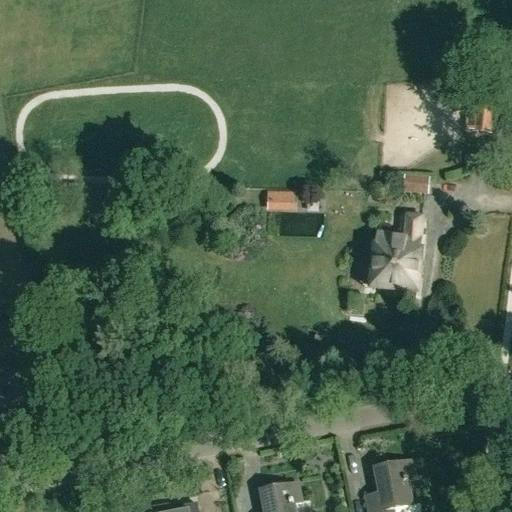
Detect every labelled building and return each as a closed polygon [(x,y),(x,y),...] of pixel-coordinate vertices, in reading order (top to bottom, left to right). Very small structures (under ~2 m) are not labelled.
[(473,132),(473,136),(497,138),(501,99),(472,96),(468,131),(473,132)] [(403,191),(428,192),(429,177),(404,176),(403,191)] [(86,186),(72,186),(71,208),(84,208),(84,206),(116,207),(116,187),(86,186)] [(423,213),(445,212),(444,199),(423,200),(423,213)] [(376,291),(419,295),(426,221),(410,219),(408,241),(381,238),(376,291)] [(417,481),(413,462),(389,467),(390,472),(376,475),(380,496),(367,498),(369,511),(394,511),(413,507),(409,483),(417,481)] [(302,504),(299,485),(275,490),(276,493),(262,495),(265,511),(296,511),(295,505),(302,504)]
